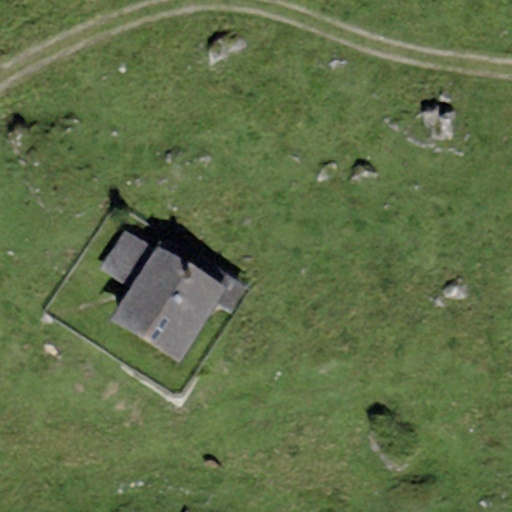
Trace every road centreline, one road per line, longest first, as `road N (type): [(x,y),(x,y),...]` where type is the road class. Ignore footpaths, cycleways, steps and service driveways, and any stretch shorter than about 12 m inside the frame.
road 1 (track): [(250,0),(290,6),(371,39),(511,64)]
road 2 (track): [(0,80),(59,43),(182,0)]
